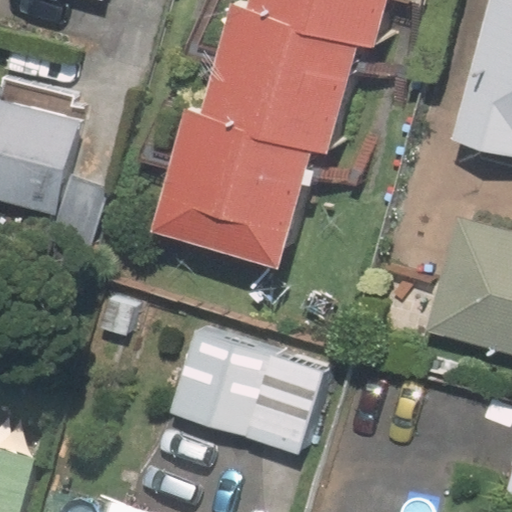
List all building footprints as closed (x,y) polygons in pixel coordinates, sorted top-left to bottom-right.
[(260,0),(238,85),(219,80),(185,212),(320,247),(350,130),(367,135),(397,18),(416,23),(421,0),(260,0)] [(511,23),(485,126),(511,133),(511,23)] [(132,107),(0,66),(0,181),(101,212),(132,107)] [(511,221),(480,212),(447,321),(511,341),(511,221)] [(350,355),(213,315),(188,402),(325,441),(350,355)] [(40,511),(57,450),(0,434),(0,511),(40,511)] [(131,511),(185,511),(137,497),(131,511)]
